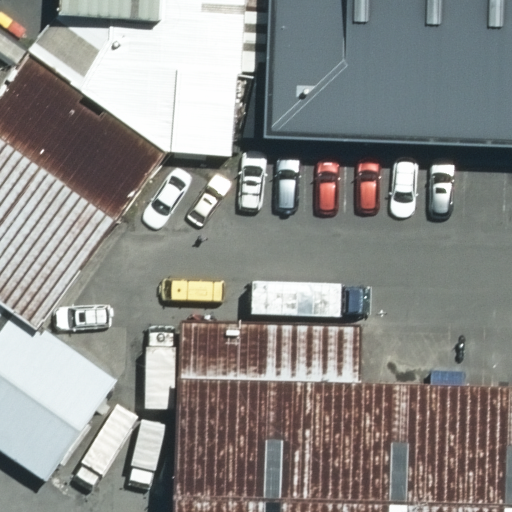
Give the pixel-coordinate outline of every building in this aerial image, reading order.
[(249,0),(60,0),(60,13),(26,46),(17,55),(141,145),(247,135),(249,0)] [(511,140),(511,0),(249,0),(247,135),(511,140)] [(17,55),(0,77),(0,291),(23,307),(141,145),(17,55)] [(23,307),(0,291),(0,442),(32,464),(103,361),(23,307)] [(166,309),(164,511),(511,511),(511,369),(344,368),(345,311),(166,309)]
